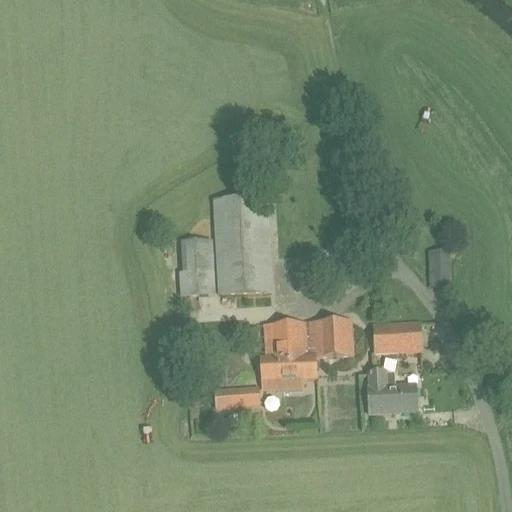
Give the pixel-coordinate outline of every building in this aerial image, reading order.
[(213,201),(218,296),(273,294),(268,198),(213,201)] [(181,299),(216,298),(213,242),(181,243),(183,274),(180,275),(181,299)] [(430,290),(452,289),(450,253),(429,253),(430,290)] [(352,322),(265,326),(266,359),(262,359),(262,383),(277,382),(277,392),(302,391),(302,381),(318,381),(317,359),(355,358),(352,322)] [(422,325),(374,328),(375,356),(423,353),(422,325)] [(370,416),(418,414),(417,388),(387,389),(386,373),(370,374),(371,390),(369,390),(370,416)] [(217,412),(261,409),(259,389),(216,392),(217,412)]
